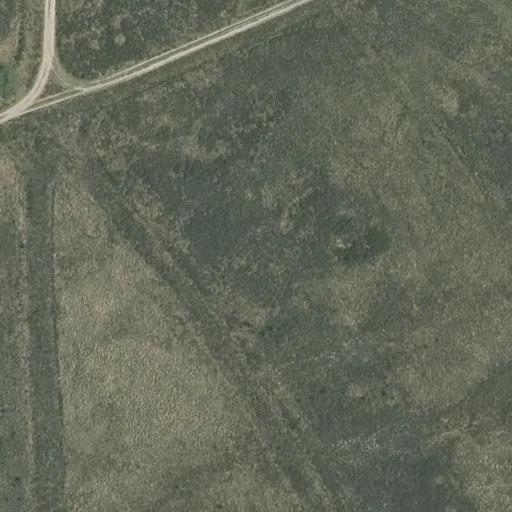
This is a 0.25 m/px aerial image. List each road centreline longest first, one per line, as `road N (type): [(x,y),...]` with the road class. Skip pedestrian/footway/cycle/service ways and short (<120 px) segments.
road 1 (track): [(19,114),(300,0)]
road 2 (track): [(19,114),(45,75),(51,0)]
